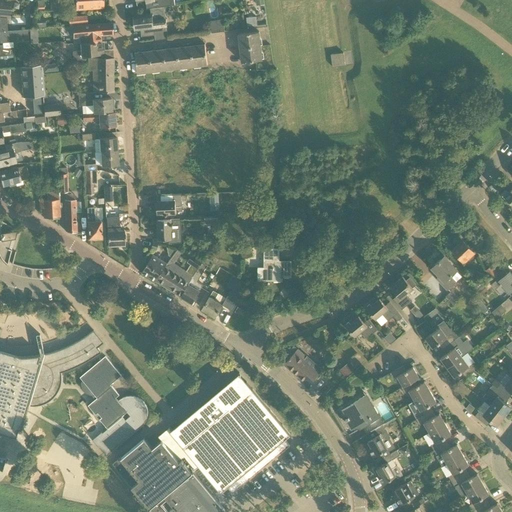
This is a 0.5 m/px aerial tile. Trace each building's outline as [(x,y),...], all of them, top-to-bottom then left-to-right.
[(0,0),(0,17),(10,18),(11,12),(12,0),(0,0)] [(36,0),(37,9),(44,9),(44,0),(36,0)] [(104,8),(103,0),(75,0),(76,9),(103,7),(103,8),(104,8)] [(164,7),(151,9),(152,15),(134,17),(135,30),(141,30),(142,36),(167,33),(166,27),(167,26),(166,20),(164,7)] [(87,24),(86,16),(70,18),(71,25),(87,24)] [(256,16),(247,17),(248,26),(257,25),(256,16)] [(35,28),(46,27),(45,18),(35,18),(35,28)] [(210,21),(212,33),(225,32),(223,20),(210,21)] [(112,34),(113,34),(112,23),(111,23),(73,26),(74,37),(80,36),(81,45),(87,45),(88,44),(101,44),(100,35),(112,34)] [(8,40),(8,42),(28,41),(28,30),(8,31),(8,40)] [(0,56),(13,56),(12,45),(0,45),(0,40),(8,40),(8,31),(0,31),(0,56)] [(237,40),(260,38),(259,32),(238,34),(239,36),(237,36),(237,40)] [(260,38),(237,40),(238,44),(240,44),(240,46),(259,44),(259,39),(260,39),(260,38)] [(201,66),(202,66),(199,43),(196,44),(196,45),(193,46),(195,65),(201,65),(201,66)] [(199,43),(202,66),(208,65),(205,44),(203,44),(203,43),(199,43)] [(87,45),(81,45),(81,51),(73,52),(73,60),(83,60),(82,57),(102,55),(101,44),(88,44),(87,45)] [(194,66),(195,65),(193,46),(190,46),(189,44),(186,45),(188,67),(195,67),(195,66),(194,66)] [(260,46),(259,44),(240,46),(240,50),(239,50),(239,54),(262,51),(261,45),(260,45),(260,46)] [(182,47),(179,47),(181,67),(187,66),(187,68),(188,67),(186,45),(182,45),(182,47)] [(180,67),(181,67),(179,47),(176,48),(175,46),(172,47),(174,69),(181,68),(180,68),(180,67)] [(168,49),(165,49),(167,69),(173,68),(173,69),(174,69),(172,47),(168,47),(168,49)] [(160,71),(158,48),(154,49),(154,50),(151,51),(153,70),(159,70),(159,71),(160,71)] [(166,69),(167,69),(165,49),(162,49),(162,48),(158,48),(160,71),(167,70),(167,69),(166,70),(166,69)] [(152,70),(153,70),(151,51),(148,51),(148,49),(144,50),(147,72),(153,72),(153,71),(152,71),(152,70)] [(147,72),(144,50),(140,50),(140,52),(135,53),(138,73),(140,73),(139,73),(138,73),(138,72),(145,71),(146,73),(147,72)] [(262,51),(239,54),(240,58),(241,58),(242,63),(263,60),(262,59),(262,60),(261,60),(260,53),(262,53),(262,51)] [(343,53),(331,55),(332,67),(345,65),(343,53)] [(93,92),(98,92),(113,92),(113,58),(88,58),(88,70),(93,70),(93,92)] [(41,96),(44,96),(42,65),(21,67),(23,93),(23,97),(23,98),(24,98),(24,97),(32,97),(41,96)] [(100,111),(112,112),(111,98),(91,99),(90,93),(79,94),(79,106),(93,105),(94,112),(100,111)] [(41,96),(32,97),(34,115),(42,114),(41,96)] [(0,104),(0,122),(4,122),(3,113),(10,112),(9,103),(0,104)] [(45,117),(61,115),(60,105),(44,107),(45,117)] [(115,112),(112,112),(100,111),(94,112),(94,113),(83,114),(83,121),(99,120),(100,127),(116,126),(115,112)] [(57,125),(66,124),(66,116),(57,117),(57,125)] [(69,132),(78,131),(77,123),(68,124),(69,132)] [(25,129),(24,124),(0,127),(0,142),(3,142),(2,133),(10,132),(10,134),(26,132),(25,129)] [(95,152),(101,152),(101,151),(117,150),(117,138),(100,139),(100,140),(94,140),(95,152)] [(0,165),(15,161),(15,160),(13,152),(18,151),(29,148),(28,141),(19,142),(16,143),(4,146),(5,150),(0,151),(0,165)] [(101,151),(101,152),(102,165),(118,164),(117,150),(101,151)] [(29,177),(27,171),(26,166),(17,168),(17,167),(0,171),(0,176),(2,186),(9,184),(10,187),(15,185),(15,182),(21,181),(29,178),(29,177)] [(78,178),(82,172),(77,168),(72,175),(78,178)] [(97,170),(85,171),(87,189),(86,189),(86,195),(93,194),(93,184),(97,184),(97,170)] [(68,193),(67,174),(59,175),(60,193),(68,193)] [(511,203),(511,188),(508,192),(507,191),(506,191),(504,192),(503,192),(503,193),(502,195),(503,196),(503,197),(506,200),(507,199),(511,203)] [(60,216),(59,199),(59,192),(47,192),(47,200),(43,200),(44,218),(60,217),(60,216)] [(188,200),(188,194),(173,195),(173,201),(157,202),(158,215),(166,215),(167,215),(167,214),(184,213),(183,200),(188,200)] [(66,232),(68,232),(77,233),(76,200),(65,200),(66,232)] [(99,240),(99,238),(102,238),(101,221),(95,221),(94,208),(87,208),(88,239),(94,238),(95,240),(99,240)] [(125,245),(124,230),(121,230),(120,230),(119,218),(107,219),(108,246),(125,245)] [(170,219),(158,220),(159,240),(170,239),(170,243),(180,242),(180,218),(170,219)] [(17,231),(0,220),(0,233),(1,240),(0,240),(0,256),(0,257),(2,259),(4,262),(7,264),(8,264),(17,231)] [(475,253),(463,240),(452,250),(464,263),(475,253)] [(210,251),(212,243),(206,242),(204,250),(210,251)] [(243,260),(253,256),(250,248),(240,252),(243,260)] [(291,262),(279,262),(279,249),(265,249),(265,268),(259,268),(258,280),(282,281),(282,278),(283,278),(283,277),(291,277),(291,262)] [(157,281),(166,264),(153,255),(142,272),(157,281)] [(157,281),(182,297),(189,286),(193,280),(194,278),(197,272),(196,272),(202,263),(204,261),(198,256),(194,262),(190,259),(187,263),(191,265),(185,274),(172,266),(175,263),(169,259),(166,264),(157,281)] [(436,272),(440,276),(437,279),(448,290),(456,283),(450,276),(456,271),(444,258),(443,259),(442,258),(439,261),(440,262),(434,267),(438,271),(436,272)] [(196,272),(197,272),(194,278),(193,280),(189,286),(182,297),(193,304),(204,285),(198,282),(207,266),(202,263),(196,272)] [(498,275),(492,266),(486,270),(493,279),(498,275)] [(511,273),(510,271),(499,281),(498,279),(491,285),(495,290),(501,285),(509,293),(511,290),(511,273)] [(393,299),(402,310),(412,301),(406,294),(413,289),(403,277),(396,282),(398,284),(392,289),(398,296),(393,299)] [(477,291),(485,285),(480,279),(473,285),(477,291)] [(219,313),(218,312),(223,305),(233,311),(237,304),(237,292),(232,289),(226,298),(213,291),(202,309),(215,317),(216,316),(218,316),(219,313)] [(446,297),(454,305),(460,299),(452,291),(446,297)] [(373,302),(366,307),(376,319),(382,326),(388,321),(394,317),(398,321),(402,317),(403,317),(399,313),(390,302),(385,306),(380,299),(374,304),(373,302)] [(497,318),(506,311),(501,305),(492,312),(497,318)] [(244,317),(247,312),(238,307),(235,312),(244,317)] [(378,330),(369,319),(365,323),(359,316),(353,321),(352,319),(345,325),(355,337),(361,331),(367,339),(378,330)] [(445,347),(455,340),(459,337),(452,327),(450,329),(444,321),(433,329),(435,331),(426,338),(433,348),(442,342),(445,347)] [(0,350),(0,469),(3,470),(7,458),(0,456),(0,438),(0,437),(0,436),(0,433),(17,438),(27,405),(30,406),(33,406),(36,406),(40,405),(43,405),(47,403),(50,401),(53,399),(56,396),(58,393),(60,389),(61,386),(62,382),(62,379),(62,376),(62,373),(67,371),(72,369),(77,367),(82,364),(87,362),(92,359),(97,356),(101,353),(98,348),(104,343),(94,330),(88,335),(83,339),(77,342),(71,345),(64,348),(58,351),(51,353),(45,354),(41,355),(32,356),(22,357),(0,350)] [(448,368),(462,357),(455,348),(459,345),(455,340),(445,347),(449,352),(441,358),(448,368)] [(285,358),(289,354),(286,350),(281,355),(285,358)] [(298,350),(295,354),(295,353),(285,365),(308,385),(318,374),(302,360),(305,356),(298,350)] [(129,396),(127,397),(125,397),(123,398),(121,400),(119,401),(116,398),(120,395),(111,385),(122,376),(106,356),(80,378),(83,381),(81,383),(82,385),(82,387),(83,390),(84,392),(86,393),(88,395),(90,396),(92,396),(95,400),(88,406),(93,411),(93,413),(94,415),(95,417),(96,419),(97,421),(99,422),(101,423),(103,423),(108,429),(103,433),(102,432),(93,440),(106,456),(142,427),(143,425),(145,423),(146,422),(147,420),(147,417),(148,415),(148,413),(148,411),(147,409),(146,406),(145,404),(144,402),(142,401),(141,399),(138,398),(136,397),(134,397),(132,396),(129,396)] [(462,357),(448,368),(455,377),(463,371),(467,376),(477,368),(473,363),(469,366),(462,357)] [(346,377),(354,371),(348,364),(340,370),(346,377)] [(403,390),(414,384),(413,382),(419,378),(413,367),(404,372),(401,367),(390,373),(393,379),(397,376),(403,387),(401,388),(403,390)] [(511,392),(511,378),(505,387),(501,384),(497,389),(507,397),(511,392)] [(121,458),(118,460),(113,464),(153,511),(166,511),(158,502),(164,497),(174,508),(170,511),(172,510),(173,511),(226,511),(221,506),(222,506),(194,472),(200,466),(221,492),(223,491),(221,489),(226,486),(233,494),(290,446),(283,438),(288,434),(289,436),(291,435),(253,389),(252,389),(246,382),(238,389),(232,382),(173,431),(170,428),(168,429),(169,429),(160,437),(160,436),(158,437),(161,441),(153,448),(144,438),(143,438),(144,439),(122,458),(121,457),(120,458),(121,458)] [(415,401),(430,392),(425,382),(416,387),(414,384),(403,390),(405,393),(409,391),(415,401)] [(493,385),(482,399),(485,401),(490,406),(504,417),(511,408),(505,403),(503,401),(507,397),(497,389),(493,385)] [(416,420),(427,414),(430,412),(427,407),(436,402),(430,392),(415,401),(420,411),(413,415),(416,420)] [(367,435),(373,431),(379,428),(375,421),(380,418),(367,395),(351,404),(352,406),(344,411),(348,417),(346,419),(347,421),(347,420),(352,429),(359,425),(361,429),(362,428),(367,435)] [(497,426),(504,417),(490,406),(483,415),(479,412),(475,417),(485,424),(489,420),(497,426)] [(430,433),(445,424),(440,414),(431,419),(427,414),(416,420),(420,425),(424,423),(430,433)] [(434,451),(445,445),(442,439),(451,434),(445,424),(430,433),(435,443),(431,446),(434,451)] [(384,458),(391,454),(389,451),(395,448),(389,438),(388,439),(384,433),(387,432),(384,426),(379,428),(373,431),(376,437),(368,441),(372,447),(370,449),(374,457),(381,453),(384,458)] [(457,445),(450,449),(448,450),(445,445),(434,451),(437,456),(443,467),(448,464),(447,463),(463,454),(457,445)] [(393,459),(396,458),(400,455),(397,450),(393,453),(391,454),(384,458),(386,463),(377,468),(380,474),(378,476),(383,483),(396,476),(392,468),(397,466),(393,459)] [(452,482),(463,475),(460,470),(469,465),(463,454),(447,463),(448,464),(453,474),(449,476),(452,482)] [(467,493),(483,484),(477,474),(468,479),(465,474),(463,475),(452,482),(455,487),(462,483),(467,493)] [(411,481),(396,489),(399,495),(397,497),(401,504),(415,497),(411,490),(415,487),(411,481)] [(472,511),(483,505),(480,500),(489,495),(483,484),(467,493),(473,503),(469,506),(472,511)] [(502,511),(498,504),(488,509),(485,503),(483,505),(472,511),(502,511)]
